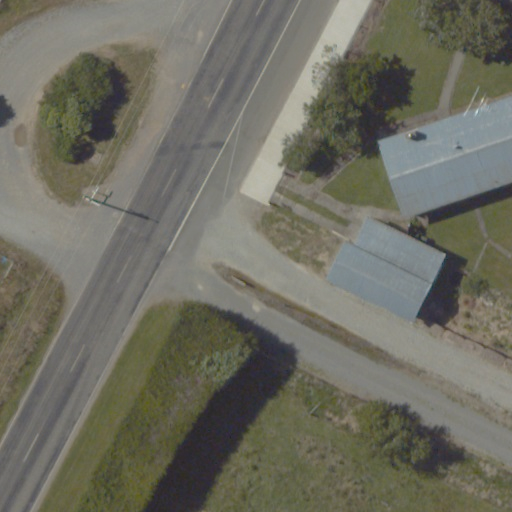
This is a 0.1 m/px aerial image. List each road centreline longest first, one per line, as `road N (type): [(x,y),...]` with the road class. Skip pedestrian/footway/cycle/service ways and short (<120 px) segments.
road 1 (tertiary): [(269,0),(0,511)]
road 2 (track): [(139,247),(0,204)]
